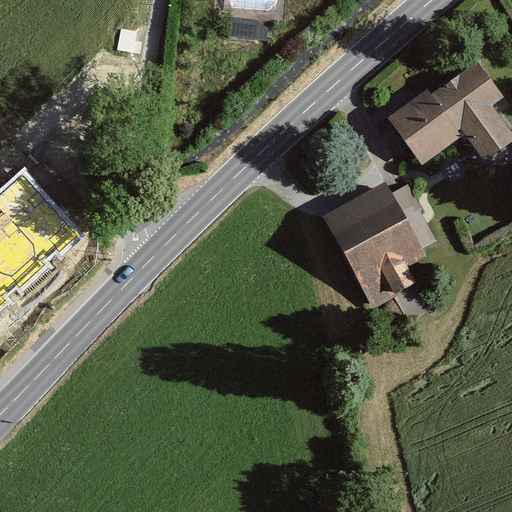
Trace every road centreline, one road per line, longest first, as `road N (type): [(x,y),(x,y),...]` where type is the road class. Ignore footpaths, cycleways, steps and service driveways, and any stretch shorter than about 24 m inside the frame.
road 1 (secondary): [(150,258),(433,0)]
road 2 (residential): [(162,0),(130,182),(150,258)]
road 3 (secondary): [(0,408),(150,258)]
